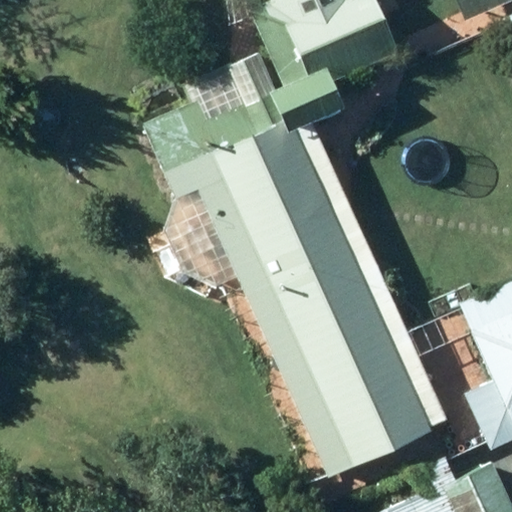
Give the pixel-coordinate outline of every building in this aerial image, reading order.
[(307,116),(338,102),(326,78),(395,47),(373,0),(264,0),(246,9),(279,82),(271,85),(254,47),(182,80),(191,99),(139,122),(174,200),(166,204),(172,218),(162,223),(184,271),(193,267),(199,279),(230,265),(324,475),(428,429),(427,424),(442,417),(307,116)] [(451,0),(460,19),(503,0),(451,0)] [(511,11),(497,19),(511,52),(511,273),(456,299),(511,422),(511,11)] [(421,491),(374,511),(511,511),(511,510),(490,461),(451,478),(441,455),(411,468),(421,491)] [(89,511),(81,491),(44,506),(46,511),(89,511)]
